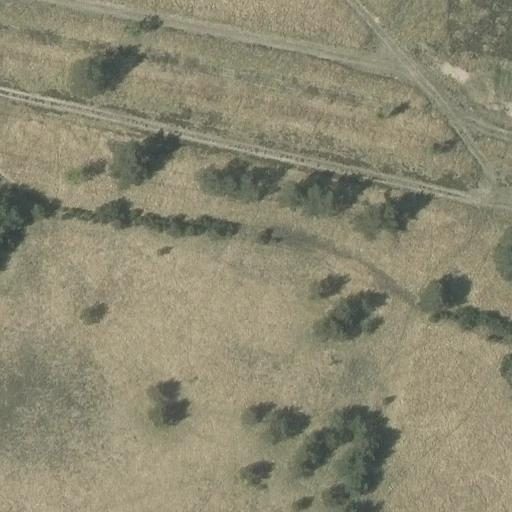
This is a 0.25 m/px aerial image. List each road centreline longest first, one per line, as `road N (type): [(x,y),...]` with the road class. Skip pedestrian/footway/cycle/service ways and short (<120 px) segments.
road 1 (track): [(511,203),(0,95)]
road 2 (track): [(59,0),(417,79)]
road 3 (track): [(343,0),(511,189)]
